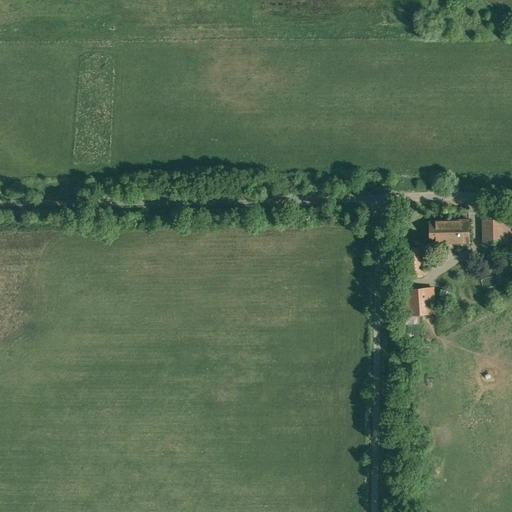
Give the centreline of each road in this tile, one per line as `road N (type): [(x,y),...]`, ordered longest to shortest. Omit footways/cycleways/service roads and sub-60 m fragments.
road 1 (residential): [(0,202),(378,198)]
road 2 (residential): [(378,198),(374,511)]
road 3 (residential): [(378,198),(511,195)]
